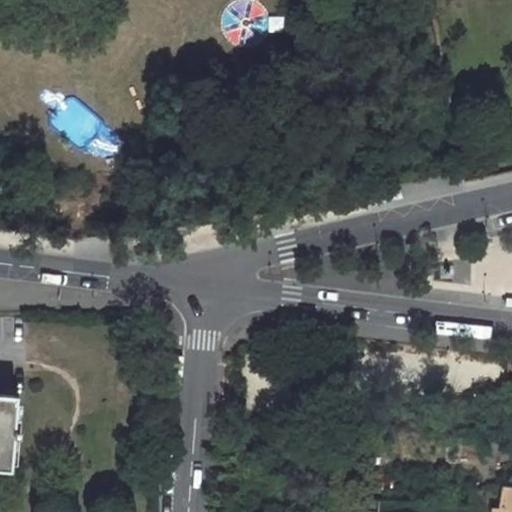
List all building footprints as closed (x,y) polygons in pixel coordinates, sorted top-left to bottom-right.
[(0,470),(8,471),(9,464),(15,465),(19,405),(14,405),(14,398),(0,396),(0,470)] [(507,481),(499,480),(498,490),(507,490),(507,481)] [(511,511),(511,490),(498,490),(497,494),(496,508),(489,508),(489,511),(511,511)] [(483,493),(482,507),(489,508),(496,508),(497,494),(483,493)] [(489,511),(489,508),(482,507),(408,501),(339,496),(310,496),(313,511),(489,511)]
